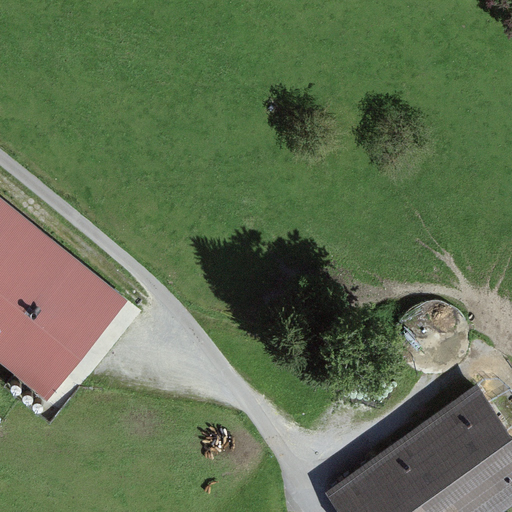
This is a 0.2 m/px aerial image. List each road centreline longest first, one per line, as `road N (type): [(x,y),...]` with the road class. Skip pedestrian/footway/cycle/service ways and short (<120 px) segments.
road 1 (residential): [(319,511),(187,320),(0,155)]
road 2 (track): [(511,376),(484,350),(438,369),(388,371),(187,320)]
road 3 (track): [(302,480),(384,425),(425,371)]
